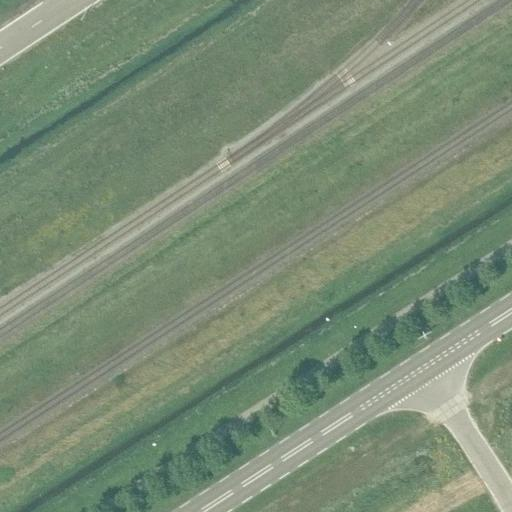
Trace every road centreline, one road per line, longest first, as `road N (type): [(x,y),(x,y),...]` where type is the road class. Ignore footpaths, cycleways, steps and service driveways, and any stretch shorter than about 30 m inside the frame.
road 1 (tertiary): [(411,356),(178,511)]
road 2 (tertiary): [(228,511),(415,394)]
road 3 (unclassified): [(415,394),(478,493),(508,511)]
road 4 (tertiary): [(511,291),(411,356)]
